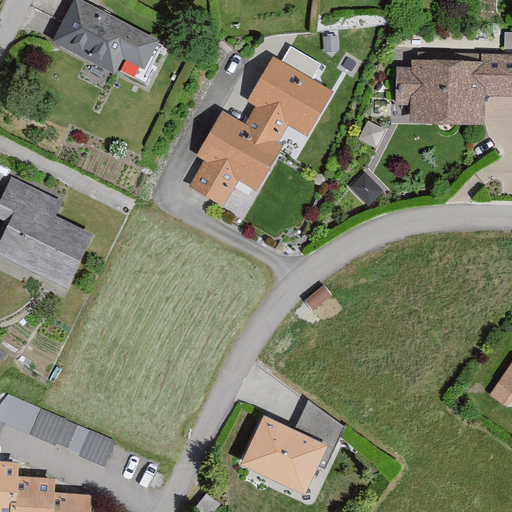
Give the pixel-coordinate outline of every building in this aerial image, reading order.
[(149,45),(65,1),(43,42),(103,74),(110,62),(133,74),(149,45)] [(316,68),(285,47),(274,65),(264,59),(238,99),(249,106),(236,126),(217,113),(188,158),(196,163),(180,188),(214,210),(230,185),(244,194),(273,149),(265,144),(277,126),(298,140),(326,98),(305,84),(316,68)] [(481,61),(412,59),(412,68),(396,67),(395,103),(412,104),(411,123),(484,125),(485,96),(511,96),(511,54),(481,54),(481,61)] [(82,232),(46,215),(53,202),(2,178),(0,182),(0,257),(57,284),(82,232)] [(511,361),(506,363),(482,397),(501,411),(507,401),(511,404),(511,361)] [(0,418),(106,465),(118,440),(9,391),(0,410),(0,418)] [(317,471),(336,429),(301,403),(287,435),(251,419),(228,469),(293,499),(308,466),(317,471)] [(78,511),(79,499),(43,497),(44,482),(7,480),(8,467),(0,466),(0,511),(78,511)]
